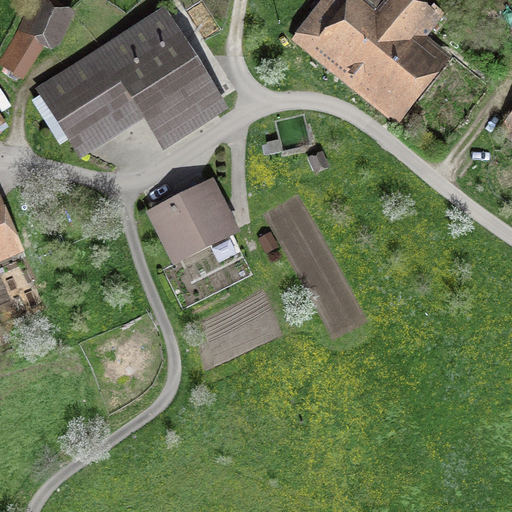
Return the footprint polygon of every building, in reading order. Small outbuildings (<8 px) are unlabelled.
[(333,0),(300,43),(347,80),(357,67),(379,84),(373,92),(393,108),(435,54),(414,37),(430,16),(409,0),(333,0)] [(47,40),(63,17),(46,5),(30,27),(47,40)] [(220,100),(166,15),(43,94),(74,143),(138,102),(161,138),(220,100)] [(19,31),(0,60),(0,61),(19,74),(39,44),(19,31)] [(270,153),(281,151),(278,139),(267,142),(270,153)] [(177,207),(172,197),(152,207),(177,257),(231,229),(212,190),(177,207)] [(0,254),(14,248),(0,216),(0,254)]
